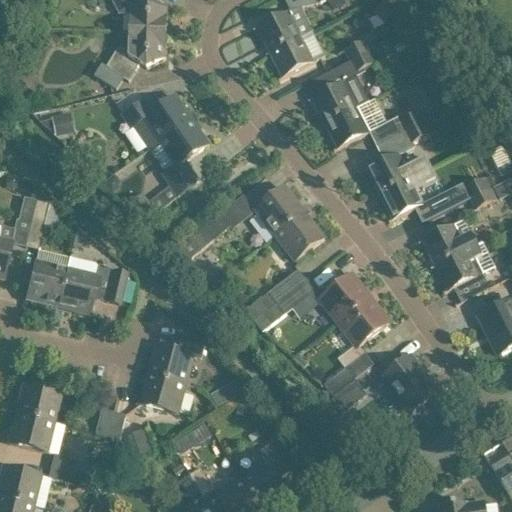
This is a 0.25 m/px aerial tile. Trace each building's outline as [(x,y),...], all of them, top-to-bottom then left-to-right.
[(129,35),(157,36),(167,36),(168,10),(151,0),(145,0),(141,2),(140,0),(110,0),(119,16),(129,16),(129,35)] [(398,13),(385,1),(373,14),(385,26),(398,13)] [(314,34),(301,8),(291,14),(253,33),(254,34),(259,31),(272,55),(266,57),(267,58),(272,56),(301,41),(314,34)] [(397,25),(404,37),(412,33),(408,25),(406,21),(397,25)] [(167,36),(157,36),(129,35),(129,51),(120,51),(107,70),(130,85),(141,68),(147,72),(166,61),(167,36)] [(279,83),(294,76),(314,65),(301,41),(272,56),(284,80),(279,83)] [(351,64),(372,54),(366,42),(345,53),(351,64)] [(394,55),(388,46),(374,54),(379,64),(394,55)] [(377,65),(372,54),(351,64),(357,75),(377,65)] [(325,127),(325,128),(334,123),(360,110),(370,105),(355,76),(357,75),(351,64),(334,73),(342,87),(309,103),(309,104),(313,103),(325,127)] [(19,83),(10,91),(21,103),(30,95),(19,83)] [(175,100),(167,105),(153,115),(145,104),(125,118),(150,154),(192,124),(175,100)] [(458,113),(461,119),(473,113),(470,107),(458,113)] [(334,123),(325,128),(337,152),(334,153),(335,154),(373,135),(360,110),(334,123)] [(406,135),(427,124),(421,113),(400,124),(406,135)] [(51,120),(51,122),(55,140),(69,137),(64,117),(51,120)] [(192,124),(150,154),(150,155),(163,146),(179,169),(163,180),(178,201),(200,184),(186,164),(209,149),(192,124)] [(433,135),(427,124),(406,135),(412,146),(433,135)] [(380,198),(376,200),(377,200),(430,173),(423,161),(410,168),(411,169),(406,172),(399,157),(364,175),(364,176),(367,174),(380,198)] [(511,173),(511,164),(497,172),(501,180),(511,173)] [(392,223),(389,224),(390,225),(425,207),(417,193),(422,190),(423,193),(436,186),(430,173),(377,200),(377,201),(380,199),(392,223)] [(115,195),(119,192),(120,184),(115,177),(104,184),(112,195),(115,195)] [(471,202),(493,191),(487,179),(465,190),(471,202)] [(493,192),(498,201),(508,196),(503,187),(493,192)] [(256,213),(276,240),(298,223),(306,217),(285,191),(256,213)] [(498,202),(493,191),(471,202),(477,212),(498,202)] [(131,207),(147,226),(157,217),(142,198),(131,207)] [(25,250),(36,204),(36,203),(23,200),(18,223),(29,226),(24,249),(25,250)] [(36,203),(36,204),(25,250),(36,253),(48,206),(36,203)] [(221,217),(176,254),(185,266),(187,264),(230,229),(221,217)] [(298,223),(276,240),(296,264),(325,242),(306,217),(298,223)] [(432,272),(435,270),(477,249),(464,223),(419,246),(419,247),(423,245),(435,269),(432,271),(432,272)] [(0,229),(0,282),(2,283),(15,233),(0,229)] [(447,294),(444,296),(445,297),(496,270),(483,245),(477,249),(435,270),(447,294)] [(67,272),(57,310),(89,318),(98,280),(111,283),(106,304),(120,308),(127,277),(97,270),(94,267),(69,261),(66,272),(67,272)] [(66,272),(35,265),(26,303),(57,310),(67,272),(66,272)] [(255,325),(308,284),(298,272),(246,313),(255,325)] [(353,278),(320,303),(340,328),(372,302),(353,278)] [(263,335),(279,323),(316,294),(308,284),(255,325),(263,335)] [(372,302),(340,328),(358,350),(390,326),(372,302)] [(511,305),(511,303),(479,319),(499,359),(511,351),(511,305)] [(149,379),(159,382),(185,389),(194,359),(203,362),(206,350),(181,342),(178,354),(158,349),(149,379)] [(366,356),(324,388),(334,400),(356,383),(355,382),(375,368),(366,356)] [(305,371),(305,370),(309,367),(299,357),(295,361),(295,362),(305,371)] [(411,360),(403,366),(384,381),(411,416),(439,395),(411,360)] [(185,389),(159,382),(149,379),(141,407),(177,417),(185,389)] [(345,415),(367,398),(356,383),(334,400),(345,415)] [(53,426),(60,397),(23,388),(16,417),(25,420),(53,426)] [(218,410),(231,403),(224,390),(211,398),(218,410)] [(236,417),(249,419),(252,406),(238,404),(236,417)] [(102,412),(98,431),(96,436),(109,440),(115,415),(102,412)] [(127,418),(115,415),(109,440),(120,443),(127,418)] [(53,426),(25,420),(16,417),(9,446),(46,456),(53,426)] [(183,440),(174,445),(181,456),(189,450),(183,440)] [(338,443),(326,450),(332,459),(344,451),(338,443)] [(271,447),(261,454),(269,467),(245,483),(263,511),(270,511),(290,499),(279,482),(289,475),(271,447)] [(511,456),(492,469),(511,501),(511,456)] [(54,457),(51,470),(75,476),(78,463),(57,458),(54,457)] [(176,478),(186,471),(183,466),(173,473),(176,478)] [(93,469),(90,479),(103,483),(106,473),(93,469)] [(0,481),(0,500),(5,502),(33,509),(35,510),(42,480),(48,482),(48,481),(40,479),(3,470),(0,481)] [(73,487),(75,476),(51,470),(48,481),(48,482),(51,482),(73,487)] [(190,478),(204,499),(214,492),(200,471),(190,478)] [(194,505),(204,499),(190,478),(180,484),(194,505)] [(263,511),(245,483),(218,500),(226,511),(263,511)] [(5,502),(0,500),(0,511),(32,511),(33,509),(5,502)] [(486,511),(485,507),(467,509),(466,506),(460,507),(460,503),(445,506),(445,509),(439,510),(439,511),(486,511)]
